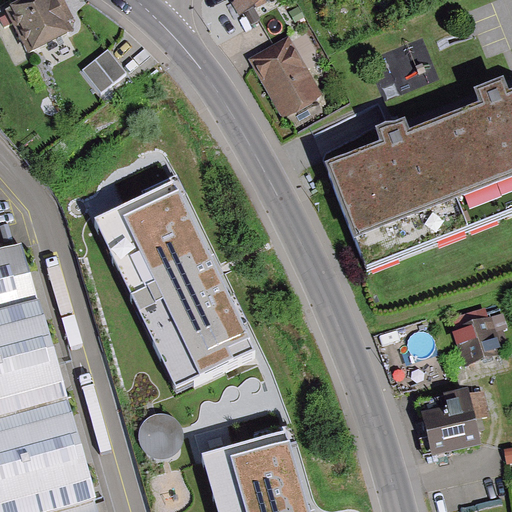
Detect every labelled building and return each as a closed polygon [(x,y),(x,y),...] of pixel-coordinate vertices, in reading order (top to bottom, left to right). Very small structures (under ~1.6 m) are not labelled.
[(30,0),(5,13),(27,57),(74,34),(68,24),(56,0),(30,0)] [(64,0),(56,0),(68,24),(75,21),(64,0)] [(233,0),(235,3),(232,5),(239,18),(271,0),(233,0)] [(323,98),(289,39),(249,62),(282,121),(298,117),(314,109),(323,98)] [(83,72),(102,96),(127,75),(108,52),(83,72)] [(511,98),(510,99),(504,83),(472,96),(477,110),(412,135),(407,123),(371,137),(376,149),(323,169),(354,248),(357,247),(368,274),(511,218),(511,98)] [(174,189),(100,225),(181,393),(255,357),(174,189)] [(0,511),(96,511),(22,248),(0,253),(0,511)] [(456,330),(489,320),(486,309),(453,320),(456,330)] [(456,330),(453,331),(466,369),(506,356),(494,318),(489,320),(456,330)] [(449,392),(418,399),(432,458),(482,445),(475,417),(491,413),(485,388),(470,392),(469,387),(449,392)] [(235,424),(200,432),(205,455),(240,448),(235,424)] [(309,511),(288,436),(201,460),(215,511),(309,511)] [(511,464),(511,449),(503,452),(507,466),(511,464)]
